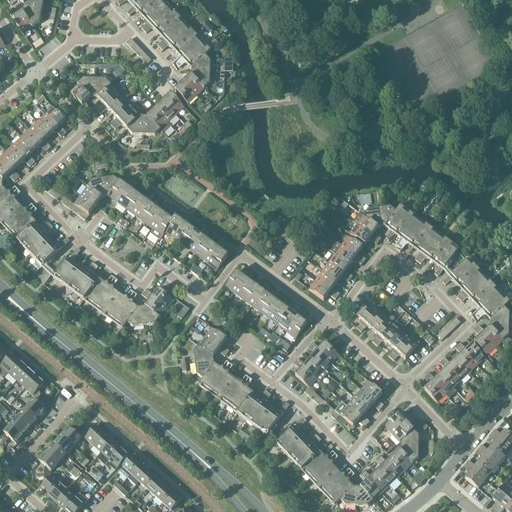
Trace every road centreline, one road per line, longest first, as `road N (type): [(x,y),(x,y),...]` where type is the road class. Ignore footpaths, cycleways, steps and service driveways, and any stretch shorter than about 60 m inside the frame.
road 1 (residential): [(204,302),(157,267),(140,287),(25,187),(88,126)]
road 2 (residential): [(271,384),(348,455),(404,390)]
road 3 (tertiary): [(151,417),(19,308)]
road 4 (tertiary): [(263,511),(151,417)]
road 5 (tertiary): [(151,417),(242,511)]
road 6 (residential): [(400,385),(468,326),(441,297)]
road 7 (residential): [(413,271),(385,252),(330,323)]
